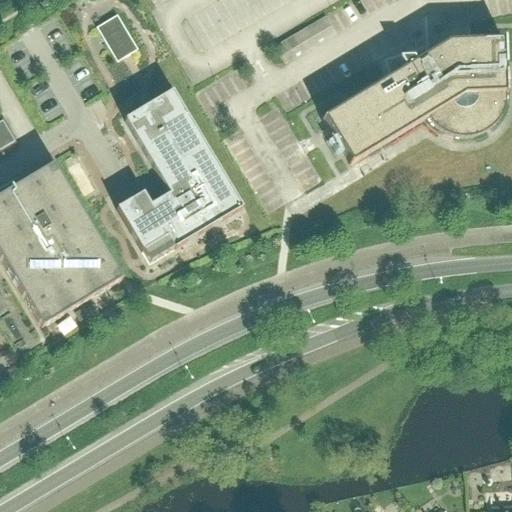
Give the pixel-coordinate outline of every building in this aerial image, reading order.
[(325,20),(275,49),(281,59),(331,29),(325,20)] [(349,167),(349,168),(427,121),(429,124),(432,127),(434,129),(437,132),(439,134),(442,135),(446,137),(449,138),(452,139),(456,140),(459,141),(463,141),(466,141),(470,140),(473,140),(476,139),(480,138),(483,136),(486,134),(489,132),(491,130),(494,127),(496,125),(498,122),(500,119),(502,115),(503,112),(504,108),(505,105),(505,101),(505,97),(504,66),(503,43),(501,43),(501,44),(447,46),(322,123),(322,124),(323,124),(349,167)] [(241,212),(170,95),(123,123),(163,190),(168,198),(149,209),(144,201),(141,196),(115,212),(140,255),(166,240),(173,253),(241,212)] [(2,128),(0,129),(0,155),(13,147),(2,128)] [(0,199),(0,263),(40,331),(120,283),(52,168),(0,199)]
